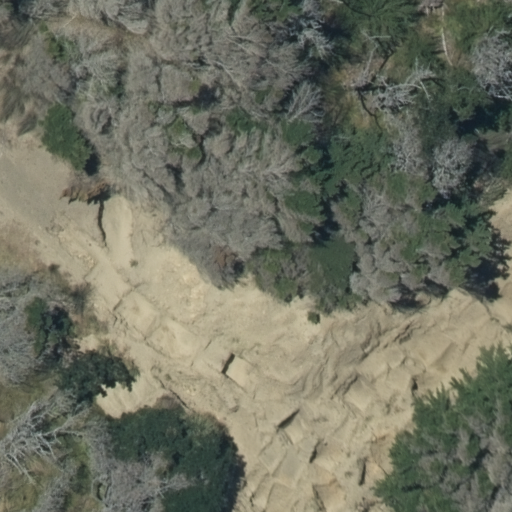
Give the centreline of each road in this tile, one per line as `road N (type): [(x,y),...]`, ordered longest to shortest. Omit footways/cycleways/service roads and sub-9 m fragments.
road 1 (track): [(303,511),(0,122)]
road 2 (track): [(243,437),(511,296)]
